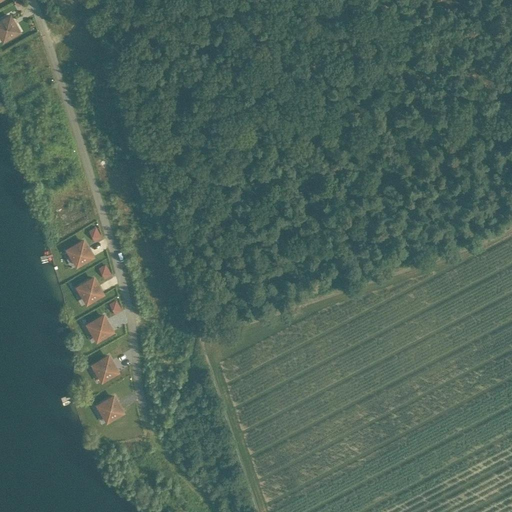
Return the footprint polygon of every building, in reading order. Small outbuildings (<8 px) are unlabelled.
[(11,12),(0,18),(0,36),(3,42),(22,31),(11,12)] [(96,226),(90,230),(95,240),(101,236),(96,226)] [(85,237),(66,248),(77,266),(96,255),(85,237)] [(106,264),(100,267),(105,277),(111,273),(106,264)] [(95,274),(76,285),(87,304),(106,293),(95,274)] [(116,299),(110,303),(116,313),(122,309),(116,299)] [(97,341),(116,330),(105,312),(86,323),(97,341)] [(121,371),(110,352),(91,363),(102,382),(121,371)] [(126,412),(115,393),(96,404),(107,422),(126,412)]
